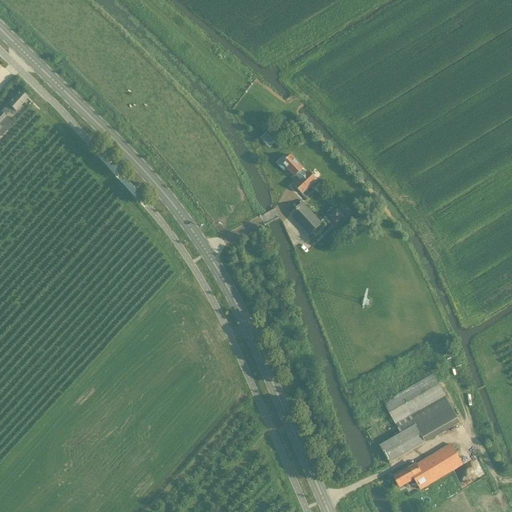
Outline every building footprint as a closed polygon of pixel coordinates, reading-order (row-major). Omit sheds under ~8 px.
[(0,129),(2,128),(0,125),(0,122),(12,109),(15,111),(27,99),(20,91),(8,104),(0,112),(0,129)] [(266,132),(261,137),(270,147),(276,141),(266,132)] [(319,183),(317,180),(318,179),(309,171),(306,173),(302,170),(304,168),(290,154),(282,162),(295,177),(296,176),(300,179),(294,185),(302,194),(312,185),(314,187),(319,183)] [(289,214),(309,235),(322,224),(302,202),(289,214)] [(337,208),(329,215),(337,224),(345,216),(344,216),(348,212),(342,206),(338,209),(337,208)] [(383,402),(395,425),(400,434),(379,446),(389,464),(425,443),(460,423),(433,374),(383,402)] [(462,465),(450,444),(416,465),(418,468),(411,472),(408,467),(393,476),(400,488),(414,479),(421,491),(462,465)]
